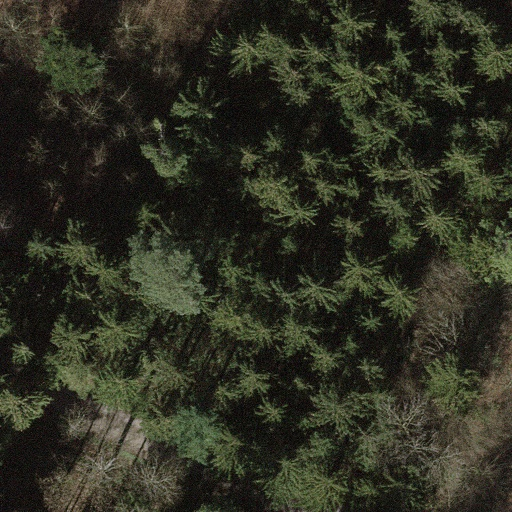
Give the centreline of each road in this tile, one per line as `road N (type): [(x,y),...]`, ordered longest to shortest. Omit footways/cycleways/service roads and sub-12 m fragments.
road 1 (track): [(511,304),(404,273),(0,254)]
road 2 (track): [(326,511),(0,364)]
